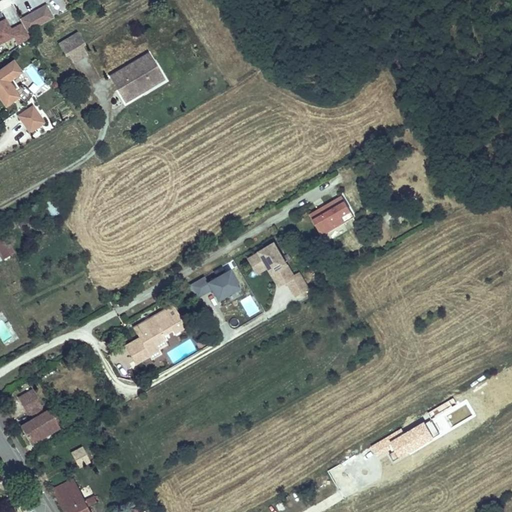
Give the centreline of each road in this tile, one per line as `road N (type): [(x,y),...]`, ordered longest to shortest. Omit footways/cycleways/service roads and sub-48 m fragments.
road 1 (unknown): [(92,323),(116,372),(142,387),(294,309)]
road 2 (residential): [(113,313),(0,374)]
